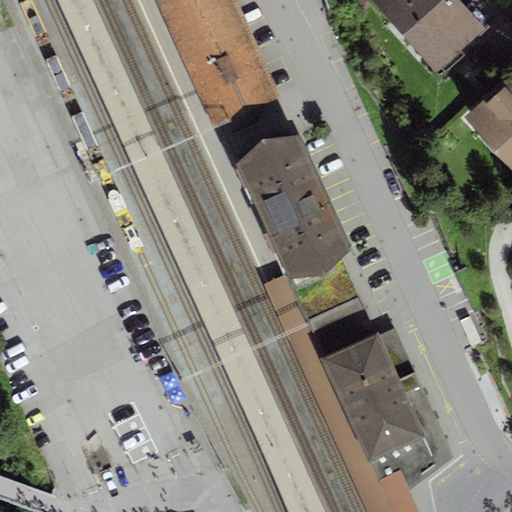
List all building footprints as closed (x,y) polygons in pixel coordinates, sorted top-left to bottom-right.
[(325,511),(92,0),(57,0),(284,511),(325,511)] [(160,0),(216,122),(277,95),(234,0),(160,0)] [(457,0),(371,0),(436,71),(483,28),(457,0)] [(511,75),(465,115),(511,169),(511,75)] [(261,137),(237,163),(288,277),(322,273),(341,258),(350,249),(299,133),(261,137)] [(322,273),(288,277),(325,357),(376,334),(341,258),(322,273)] [(288,277),(268,286),(371,511),(418,511),(408,487),(388,500),(371,459),(325,357),(288,277)] [(325,357),(371,459),(440,429),(394,326),(383,331),(376,334),(325,357)] [(492,382),(481,387),(497,419),(507,414),(492,382)] [(453,456),(440,429),(371,459),(388,500),(408,487),(428,474),(453,456)]
